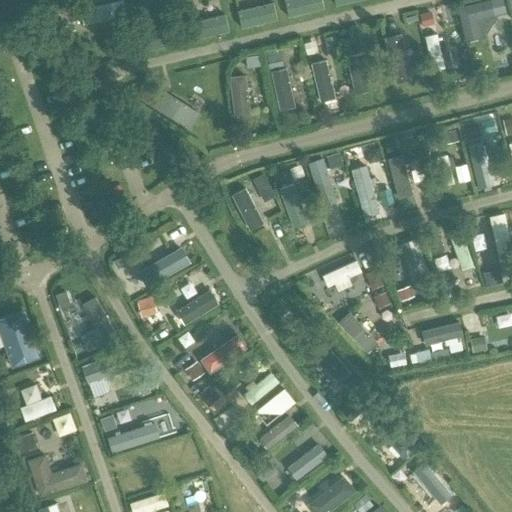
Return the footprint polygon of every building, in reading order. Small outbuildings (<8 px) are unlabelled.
[(76,20),(121,15),(119,0),(113,0),(75,4),(76,20)] [(491,0),(481,0),(457,6),(465,42),(481,37),(476,18),(496,14),(491,0)] [(413,76),(402,31),(389,34),(401,80),(413,76)] [(436,33),(423,36),(427,55),(439,53),(436,33)] [(283,48),(268,52),(280,105),(295,103),(283,48)] [(326,57),(310,60),(321,101),(336,96),(326,57)] [(250,72),(230,72),(230,117),(250,116),(250,72)] [(410,129),(399,131),(407,167),(418,165),(410,129)] [(482,141),(467,145),(479,188),(494,185),(482,141)] [(427,147),(440,187),(455,183),(442,142),(427,147)] [(339,149),(324,153),(334,187),(348,183),(339,149)] [(319,160),(307,163),(310,175),(323,172),(319,160)] [(300,167),(289,170),(293,181),(305,177),(300,167)] [(368,170),(351,175),(365,224),(380,220),(368,170)] [(392,207),(415,202),(410,181),(387,186),(392,207)] [(291,185),(280,190),(292,223),(304,219),(291,185)] [(247,186),(230,193),(247,232),(264,225),(247,186)] [(511,238),(505,211),(486,216),(499,262),(511,258),(511,238)] [(419,241),(399,247),(410,278),(430,272),(419,241)] [(150,272),(180,258),(174,245),(144,259),(150,272)] [(355,259),(328,273),(336,287),(362,272),(355,259)] [(400,265),(385,271),(397,301),(412,296),(400,265)] [(499,265),(482,270),(486,284),(503,280),(499,265)] [(377,268),(363,274),(370,290),(384,283),(377,268)] [(435,273),(438,294),(449,293),(446,272),(435,273)] [(425,277),(410,282),(417,300),(432,296),(425,277)] [(210,286),(174,306),(184,324),(219,303),(210,286)] [(386,290),(373,295),(378,307),(391,302),(386,290)] [(95,294),(82,302),(95,325),(81,333),(89,348),(117,333),(95,294)] [(23,308),(0,317),(0,332),(12,365),(41,355),(23,308)] [(374,337),(349,311),(337,321),(363,348),(374,337)] [(458,320),(422,327),(426,343),(463,335),(458,320)] [(419,336),(405,343),(414,362),(428,355),(419,336)] [(331,377),(346,364),(325,341),(310,353),(331,377)] [(401,344),(386,347),(390,363),(405,360),(401,344)] [(221,345),(181,368),(189,382),(229,359),(221,345)] [(246,402),(273,380),(266,370),(238,392),(246,402)] [(221,393),(211,382),(196,396),(206,406),(221,393)] [(55,392),(26,398),(30,412),(58,405),(55,392)] [(167,397),(140,408),(155,440),(180,428),(167,397)] [(216,419),(236,410),(232,401),(212,410),(216,419)] [(64,426),(73,423),(68,406),(30,417),(35,433),(41,431),(46,448),(69,441),(64,426)] [(272,455),(312,422),(298,406),(259,438),(272,455)] [(103,414),(109,437),(126,432),(120,409),(103,414)] [(45,452),(27,458),(39,495),(87,478),(81,461),(51,470),(45,452)] [(198,456),(166,467),(172,483),(204,471),(198,456)] [(414,503),(425,496),(432,508),(445,500),(425,468),(411,477),(416,486),(406,491),(414,503)] [(345,470),(306,501),(314,511),(327,511),(358,485),(345,470)] [(164,491),(130,502),(132,511),(153,511),(169,507),(164,491)] [(101,511),(98,500),(65,510),(66,511),(101,511)] [(385,511),(378,502),(365,511),(385,511)]
